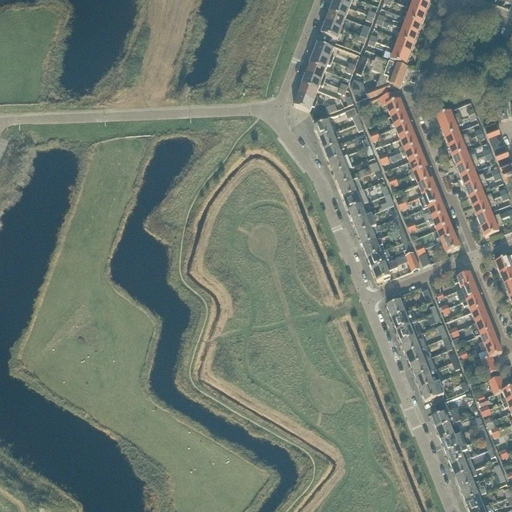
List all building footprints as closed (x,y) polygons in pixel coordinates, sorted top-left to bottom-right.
[(350,11),(353,0),(352,0),(335,0),(333,4),(350,11)] [(426,16),(430,5),(416,0),(414,0),(412,6),(409,5),(408,9),(426,16)] [(346,21),(350,11),(333,4),(330,15),(346,21)] [(422,26),(426,16),(408,9),(406,14),(409,15),(407,20),(422,26)] [(343,27),(346,21),(330,15),(326,25),(344,32),(346,28),(343,27)] [(418,37),(422,26),(407,20),(404,26),(402,25),(400,30),(418,37)] [(343,37),(344,32),(326,25),(322,36),(338,42),(340,36),(343,37)] [(414,47),(418,37),(400,30),(398,34),(401,36),(399,41),(414,47)] [(411,57),(414,47),(399,41),(397,47),(394,45),(392,50),(411,57)] [(334,52),(318,46),(318,45),(314,56),(332,64),(334,59),(331,58),(334,52)] [(406,68),(411,57),(392,50),(390,55),(393,56),(391,62),(406,68)] [(331,68),(332,64),(314,56),(310,67),(326,73),(328,67),(331,68)] [(362,78),(368,61),(363,59),(357,77),(362,78)] [(386,87),(388,93),(395,90),(400,91),(408,71),(377,59),(375,63),(373,63),(371,67),(373,68),(371,72),(382,76),(377,89),(377,90),(386,87)] [(324,78),(326,73),(310,67),(306,77),(325,84),(326,79),(324,78)] [(323,89),(325,84),(306,77),(302,87),(318,93),(320,87),(323,89)] [(365,93),(362,86),(354,83),(351,91),(357,105),(368,101),(365,93)] [(316,99),(318,93),(302,87),(298,97),(317,105),(319,100),(316,99)] [(365,93),(368,101),(388,93),(386,87),(377,90),(377,89),(365,93)] [(383,109),(399,102),(396,94),(379,101),(383,109)] [(315,109),(317,105),(298,97),(294,108),(310,114),(312,108),(315,109)] [(391,119),(405,113),(400,102),(399,102),(383,109),(385,113),(388,111),(391,119)] [(361,125),(358,117),(355,110),(345,114),(348,121),(353,119),(356,126),(361,125)] [(501,123),(508,122),(505,110),(499,112),(501,123)] [(392,132),(409,125),(405,113),(391,119),(394,126),(391,128),(392,132)] [(459,116),(452,119),(450,114),(437,119),(441,129),(461,121),(459,116)] [(457,129),(463,126),(461,121),(441,129),(445,139),(459,134),(457,129)] [(334,133),(332,134),(328,124),(315,129),(320,141),(335,135),(334,133)] [(400,142),(414,136),(409,125),(392,132),(394,136),(397,134),(400,142)] [(487,135),(498,131),(496,125),(484,130),(487,135)] [(489,141),(500,137),(498,131),(487,135),(489,141)] [(325,153),(338,148),(335,142),(340,140),(338,134),(335,135),(320,141),(325,153)] [(467,136),(461,139),(459,134),(445,139),(449,149),(469,141),(467,136)] [(418,148),(416,142),(414,136),(400,142),(403,149),(400,150),(401,154),(418,148)] [(491,147),(502,142),(500,137),(489,141),(491,147)] [(465,149),(471,146),(469,141),(449,149),(453,159),(467,154),(465,149)] [(493,152),(505,148),(502,142),(491,147),(493,152)] [(329,165),(342,160),(340,153),(345,151),(342,146),(338,148),(325,153),(329,165)] [(410,164),(423,159),(418,148),(401,154),(403,159),(407,157),(410,164)] [(496,158),(507,153),(505,148),(493,152),(496,158)] [(498,163),(509,159),(507,153),(496,158),(498,163)] [(475,156),(469,159),(467,154),(453,159),(457,169),(477,161),(475,156)] [(403,162),(401,156),(391,160),(394,165),(403,162)] [(411,177),(428,170),(423,159),(410,164),(412,172),(409,173),(411,177)] [(500,169),(511,164),(509,159),(498,163),(500,169)] [(349,169),(346,170),(342,160),(329,165),(334,177),(349,171),(349,169)] [(473,169),(479,166),(477,161),(457,169),(461,180),(475,174),(473,169)] [(502,175),(511,170),(511,166),(511,164),(500,169),(502,175)] [(432,182),(428,172),(428,170),(411,177),(412,181),(416,180),(419,187),(432,182)] [(506,184),(511,181),(511,170),(502,175),(506,184)] [(348,173),(350,172),(349,171),(334,177),(339,189),(352,183),(348,173)] [(369,178),(367,172),(359,175),(361,181),(369,178)] [(483,176),(477,179),(475,174),(461,180),(465,190),(485,181),(483,176)] [(344,200),(362,193),(358,181),(352,183),(339,189),(344,200)] [(481,189),(487,186),(485,181),(465,190),(469,200),(483,194),(481,189)] [(420,200),(423,198),(437,193),(432,182),(419,187),(422,194),(418,196),(420,200)] [(349,212),(362,207),(369,204),(364,192),(362,193),(344,200),(349,212)] [(428,210),(441,205),(437,193),(423,198),(428,210)] [(491,197),(485,199),(483,194),(469,200),(473,210),(493,202),(491,197)] [(489,209),(495,207),(493,202),(473,210),(477,220),(491,214),(489,209)] [(432,221),(446,216),(441,205),(428,210),(432,221)] [(368,217),(366,217),(362,207),(349,212),(353,224),(368,218),(368,217)] [(499,217),(493,219),(491,214),(477,220),(481,230),(502,222),(499,217)] [(437,233),(451,227),(446,216),(432,221),(429,223),(431,227),(434,225),(437,233)] [(358,236),(371,231),(376,229),(377,228),(372,217),(368,218),(353,224),(358,236)] [(497,229),(504,227),(502,222),(481,230),(486,240),(499,234),(497,229)] [(438,245),(455,239),(451,227),(437,233),(440,240),(436,241),(438,245)] [(373,236),(378,234),(376,229),(371,231),(358,236),(363,248),(376,243),(373,236)] [(446,256),(460,250),(455,239),(438,245),(440,250),(443,248),(446,256)] [(378,249),(383,247),(381,241),(376,243),(363,248),(368,260),(381,255),(378,249)] [(382,259),(385,258),(383,254),(381,255),(368,260),(372,272),(385,266),(382,259)] [(412,274),(420,271),(413,255),(406,258),(412,274)] [(432,268),(427,257),(421,259),(426,270),(432,268)] [(500,276),(511,271),(511,268),(508,259),(495,264),(500,276)] [(398,269),(395,262),(385,266),(372,272),(377,283),(377,284),(384,281),(384,283),(390,281),(389,279),(390,278),(388,273),(398,269)] [(505,288),(511,284),(511,271),(500,276),(505,288)] [(462,292),(474,287),(470,275),(453,281),(455,286),(459,284),(462,292)] [(479,298),(474,287),(462,292),(456,294),(461,306),(463,305),(463,304),(467,303),(479,298)] [(427,306),(433,304),(428,292),(422,294),(427,306)] [(484,309),(479,298),(467,303),(463,304),(463,305),(464,309),(468,307),(471,314),(484,309)] [(392,320),(405,315),(400,303),(387,309),(392,320)] [(476,326),(488,321),(484,309),(471,314),(476,326)] [(397,332),(410,327),(417,324),(412,313),(405,315),(392,320),(397,332)] [(480,337),(493,332),(488,321),(476,326),(472,327),(474,331),(477,330),(480,337)] [(402,344),(415,339),(421,336),(417,324),(410,327),(397,332),(402,344)] [(443,341),(448,339),(443,328),(438,330),(443,341)] [(480,346),(481,350),(484,349),(488,347),(497,344),(493,332),(480,337),(483,344),(480,346)] [(406,356),(419,351),(426,348),(421,336),(415,339),(402,344),(406,356)] [(448,339),(443,341),(447,353),(453,351),(448,339)] [(459,341),(453,344),(455,350),(461,347),(459,341)] [(482,363),(489,360),(490,360),(492,359),(502,355),(497,344),(488,347),(484,349),(481,350),(483,355),(480,356),(482,363)] [(411,368),(431,360),(426,348),(419,351),(406,356),(411,368)] [(486,377),(497,373),(492,359),(490,360),(489,360),(482,363),(481,363),(486,377)] [(416,380),(436,372),(431,360),(411,368),(416,380)] [(421,392),(440,384),(441,384),(436,372),(416,380),(421,392)] [(489,384),(494,397),(503,394),(505,392),(500,379),(489,384)] [(432,402),(443,397),(445,396),(440,384),(421,392),(425,403),(425,404),(432,402)] [(511,389),(505,392),(503,394),(505,400),(502,402),(503,406),(511,402),(511,389)] [(434,407),(445,402),(443,397),(432,402),(434,407)] [(511,415),(511,402),(503,406),(505,410),(509,409),(511,415)] [(449,413),(446,404),(435,409),(438,418),(449,413)] [(457,424),(461,422),(456,410),(449,413),(438,418),(432,420),(432,421),(437,432),(457,424)] [(462,436),(457,424),(437,432),(442,444),(462,436)] [(484,441),(488,439),(483,427),(479,429),(478,429),(483,441),(484,441)] [(460,451),(466,448),(462,436),(442,444),(446,456),(460,451)] [(488,439),(484,441),(489,453),(493,451),(488,439)] [(471,452),(469,447),(466,448),(460,451),(446,456),(451,468),(470,460),(471,460),(469,453),(471,452)] [(456,480),(465,476),(469,474),(475,472),(470,460),(451,468),(456,480)] [(461,492),(474,486),(471,480),(477,478),(475,472),(469,474),(465,476),(456,480),(461,492)] [(484,489),(482,490),(479,484),(474,486),(461,492),(466,503),(479,498),(487,495),(484,489)] [(469,511),(478,511),(483,510),(479,498),(466,503),(469,511)]
